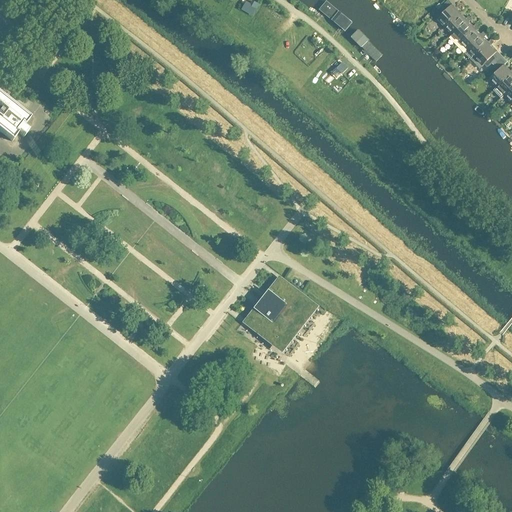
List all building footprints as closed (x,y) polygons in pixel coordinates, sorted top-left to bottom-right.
[(330,10),(316,0),(299,0),(324,18),(330,10)] [(458,14),(451,6),(452,5),(448,0),(441,6),(439,9),(443,13),(436,21),(438,19),(444,25),(442,27),(443,29),(458,14)] [(453,34),(466,22),(467,23),(471,19),(468,16),(464,20),(458,14),(443,29),(445,30),(447,28),(448,29),(453,34)] [(370,46),(341,18),(334,25),(363,53),(370,46)] [(473,29),(475,31),(479,27),(476,24),(472,28),(467,23),(466,22),(453,34),(449,38),(457,45),(473,29)] [(481,37),(482,39),(486,35),(483,32),(479,36),(475,31),(473,29),(457,45),(464,53),(481,37)] [(487,43),(482,39),(481,37),(464,53),(472,61),(472,60),(473,60),(488,45),(490,46),(494,43),(491,40),(487,43)] [(472,62),(478,68),(480,68),(488,60),(490,62),(493,66),(502,57),(497,51),(495,52),(490,46),(488,45),(473,60),(472,60),(472,62)] [(510,74),(509,72),(503,66),(507,62),(502,57),(493,66),(498,70),(487,80),(488,81),(490,79),(496,85),(494,87),(495,89),(510,74)] [(342,74),(349,67),(343,62),(343,63),(337,69),(333,73),(337,78),(341,73),(342,74)] [(490,62),(483,69),(486,72),(493,66),(490,62)] [(510,74),(495,89),(493,91),(501,98),(505,94),(511,87),(511,75),(511,69),(509,72),(510,74)] [(0,132),(12,142),(16,137),(18,133),(24,137),(28,132),(23,128),(30,119),(16,109),(0,95),(0,132)] [(281,284),(251,323),(279,345),(310,306),(281,284)]
